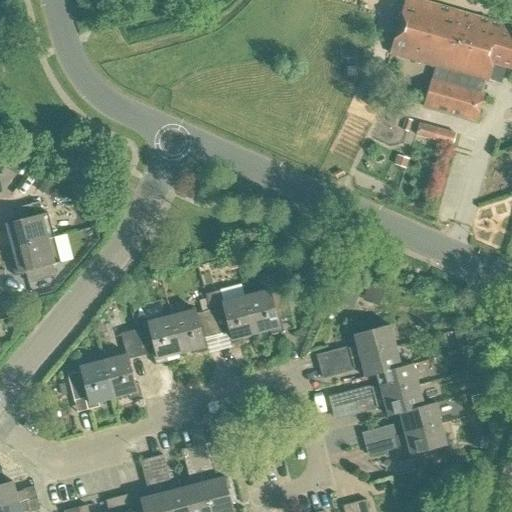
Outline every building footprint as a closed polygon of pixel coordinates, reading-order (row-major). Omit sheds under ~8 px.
[(511,33),(502,31),(504,26),(412,0),(403,0),(388,55),(434,68),(431,80),(430,80),(423,107),(476,122),(484,95),(480,94),(484,82),(487,83),(488,80),(500,83),(504,68),(511,70),(511,33)] [(356,77),(356,67),(347,68),(347,78),(356,77)] [(414,137),(439,144),(443,133),(418,125),(414,137)] [(511,147),(493,151),(497,171),(511,167),(511,147)] [(11,155),(4,168),(19,176),(26,164),(11,155)] [(397,156),(394,165),(405,168),(408,160),(397,156)] [(44,181),(39,191),(49,197),(55,187),(44,181)] [(8,234),(12,250),(54,239),(47,214),(42,215),(39,203),(12,210),(15,222),(1,226),(4,235),(8,234)] [(54,239),(12,250),(16,265),(12,266),(14,276),(25,273),(28,285),(56,278),(53,266),(60,264),(54,239)] [(235,260),(229,262),(231,271),(238,269),(235,260)] [(362,302),(378,307),(385,288),(369,283),(362,302)] [(268,291),(245,297),(255,335),(270,331),(271,336),(283,333),(280,320),(290,317),(284,292),(269,296),(268,291)] [(210,312),(209,312),(216,338),(226,335),(229,347),(242,344),(240,339),(255,335),(245,297),(222,303),(219,292),(205,295),(206,300),(210,312)] [(206,300),(199,302),(202,314),(209,312),(210,312),(206,300)] [(194,311),(171,317),(181,355),(195,351),(197,356),(209,352),(206,341),(216,338),(209,312),(202,314),(195,316),(194,311)] [(149,328),(135,332),(142,358),(152,355),(155,367),(167,363),(166,359),(181,355),(171,317),(148,323),(149,328)] [(332,352),(335,364),(395,348),(389,327),(353,336),(356,348),(348,350),(348,348),(332,352)] [(126,356),(103,362),(113,400),(128,396),(129,400),(141,397),(138,384),(134,385),(128,361),(142,358),(135,332),(120,335),(126,356)] [(466,338),(456,341),(459,351),(469,349),(466,338)] [(365,379),(376,376),(401,369),(401,368),(395,348),(335,364),(319,368),(322,380),(354,371),(353,370),(362,368),(365,379)] [(113,400),(103,362),(80,368),(81,373),(67,377),(74,402),(84,399),(87,411),(99,408),(98,404),(113,400)] [(336,409),(352,405),(418,387),(412,365),(401,368),(401,369),(376,376),(379,387),(371,389),(370,387),(333,397),(336,409)] [(59,386),(62,397),(67,395),(64,384),(59,386)] [(387,418),(399,415),(399,414),(423,408),(423,407),(418,387),(352,405),(355,416),(377,410),(376,409),(384,406),(387,418)] [(399,414),(399,415),(405,435),(440,426),(435,404),(423,407),(423,408),(399,414)] [(383,429),(386,440),(396,437),(393,426),(383,429)] [(396,437),(386,440),(389,452),(399,449),(399,448),(407,445),(410,457),(446,447),(440,426),(405,435),(396,437)] [(474,435),(471,447),(485,450),(488,438),(474,435)] [(193,448),(210,511),(233,511),(224,478),(213,481),(211,473),(212,472),(205,445),(193,448)] [(182,489),(187,511),(210,511),(193,448),(182,451),(189,479),(190,478),(192,486),(182,489)] [(151,459),(165,511),(187,511),(182,489),(171,492),(169,484),(170,484),(163,456),(151,459)] [(142,511),(165,511),(151,459),(140,462),(147,490),(148,489),(151,497),(139,500),(142,511),(143,511),(142,511)] [(0,509),(37,499),(34,488),(23,490),(23,492),(15,494),(12,483),(5,485),(2,473),(0,473),(0,509)] [(129,496),(117,499),(120,509),(132,506),(129,496)] [(0,509),(0,511),(35,511),(40,511),(37,499),(0,509)] [(109,511),(121,511),(120,509),(117,499),(105,502),(108,511),(109,511),(110,511),(109,511)] [(368,511),(366,501),(354,504),(356,511),(368,511)]
